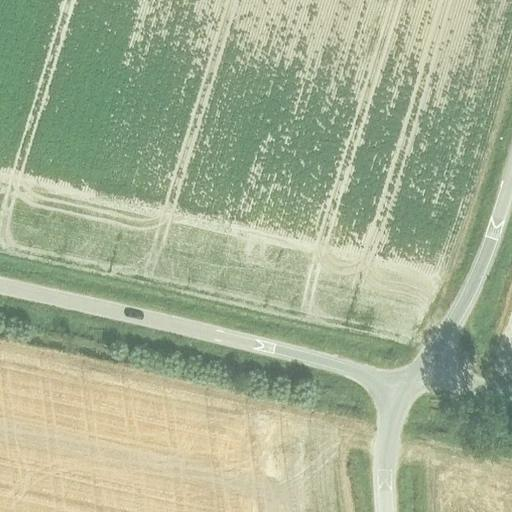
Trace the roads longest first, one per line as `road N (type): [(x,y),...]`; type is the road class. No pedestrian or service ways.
road 1 (unclassified): [(398,391),(332,366),(0,287)]
road 2 (tertiary): [(398,391),(423,375),(464,305),(511,186)]
road 3 (tertiary): [(389,511),(398,391)]
